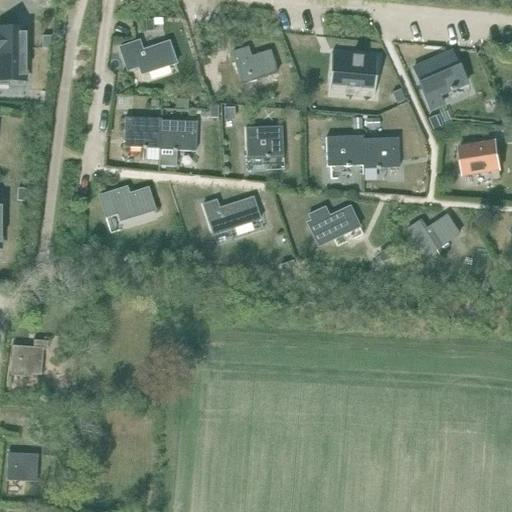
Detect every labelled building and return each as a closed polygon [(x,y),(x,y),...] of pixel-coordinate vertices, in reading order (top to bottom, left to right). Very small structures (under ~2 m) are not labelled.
[(161,19),(146,19),(146,27),(161,27),(161,19)] [(25,30),(0,29),(0,81),(25,81),(25,30)] [(138,42),(119,49),(127,72),(138,68),(140,74),(174,63),(168,43),(141,52),(138,42)] [(476,56),(490,62),(494,54),(480,47),(476,56)] [(247,49),(232,54),(241,84),(275,73),(269,53),(250,59),(247,49)] [(452,53),(412,70),(429,111),(443,105),(439,96),(465,85),(452,53)] [(331,54),(328,86),(373,91),(376,58),(375,58),(375,60),(362,59),(362,57),(351,56),(351,58),(332,56),(332,54),(331,54)] [(160,122),(161,122),(161,120),(124,119),(123,149),(158,150),(159,150),(160,122)] [(158,150),(158,151),(159,151),(158,167),(175,168),(175,152),(195,153),(196,123),(161,122),(160,122),(159,150),(158,150)] [(281,128),(245,129),(246,159),(282,157),(281,128)] [(362,167),(362,141),(362,138),(325,139),(326,168),(362,167)] [(362,141),(362,167),(362,170),(398,169),(397,140),(362,141)] [(495,143),(458,148),(463,177),(499,172),(495,143)] [(17,189),(16,202),(24,202),(25,190),(17,189)] [(126,189),(98,197),(104,217),(116,213),(119,220),(153,210),(147,190),(128,196),(126,189)] [(215,202),(202,206),(212,235),(258,219),(252,199),(218,211),(215,202)] [(311,222),(306,225),(317,247),(332,239),(332,238),(357,226),(349,208),(326,219),(322,210),(308,217),(311,222)] [(420,222),(406,231),(423,257),(435,250),(434,248),(456,234),(445,217),(425,230),(420,222)] [(81,246),(79,255),(89,257),(91,248),(81,246)] [(391,248),(377,254),(381,264),(395,258),(391,248)] [(292,262),(280,267),(283,276),(296,272),(292,262)] [(497,281),(485,291),(494,302),(506,292),(497,281)] [(12,346),(10,376),(31,378),(31,375),(40,376),(42,351),(46,351),(47,342),(33,341),(33,348),(12,346)] [(7,454),(5,481),(36,482),(37,455),(7,454)]
